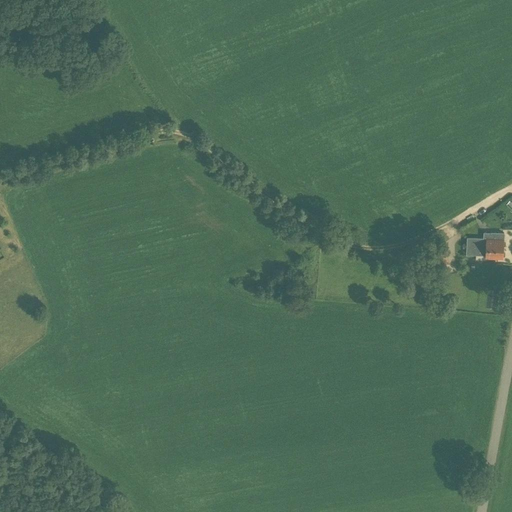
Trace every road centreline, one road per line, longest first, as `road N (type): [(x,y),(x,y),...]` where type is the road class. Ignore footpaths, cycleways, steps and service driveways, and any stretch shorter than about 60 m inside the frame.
road 1 (unclassified): [(511,188),(424,239),(367,248),(252,186),(196,139),(160,131)]
road 2 (tertiary): [(481,511),(511,342)]
